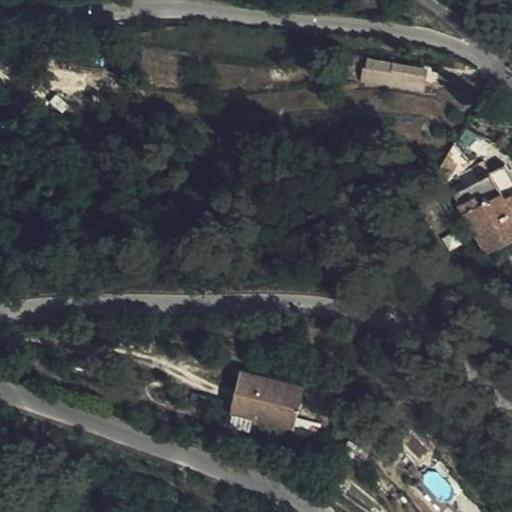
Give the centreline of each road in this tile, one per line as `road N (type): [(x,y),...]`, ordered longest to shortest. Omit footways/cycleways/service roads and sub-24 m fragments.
road 1 (residential): [(0,308),(259,300),(330,308),(424,345),(511,413)]
road 2 (unclassified): [(0,5),(54,14),(216,13),(388,31),(482,53),(511,75)]
road 3 (residential): [(307,511),(169,445),(0,395)]
